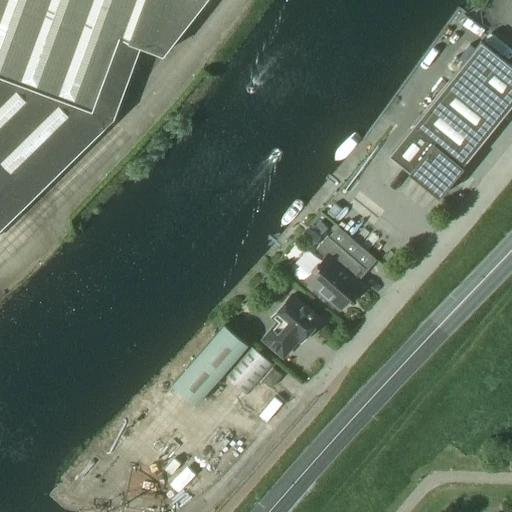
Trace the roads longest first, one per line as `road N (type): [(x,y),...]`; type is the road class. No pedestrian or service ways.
road 1 (secondary): [(274,511),(511,253)]
road 2 (unclassified): [(311,391),(511,161)]
